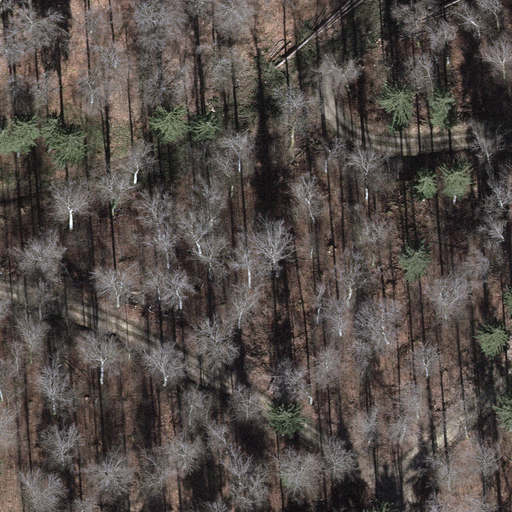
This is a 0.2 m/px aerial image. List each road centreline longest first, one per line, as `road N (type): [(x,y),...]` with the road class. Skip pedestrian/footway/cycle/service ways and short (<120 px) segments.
road 1 (track): [(0,290),(53,303),(226,378),(379,492)]
road 2 (track): [(414,0),(325,63),(329,100),(384,140),(511,137)]
road 3 (track): [(379,492),(511,381)]
